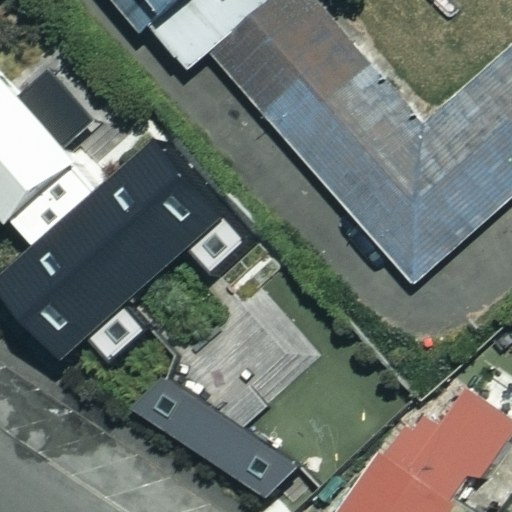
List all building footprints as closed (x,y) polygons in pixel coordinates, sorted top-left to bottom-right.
[(219,0),(125,0),(168,46),(219,0)] [(327,0),(307,0),(223,75),(428,301),(511,225),(511,66),(444,128),(327,0)] [(124,167),(2,28),(0,30),(0,196),(36,238),(0,269),(0,285),(98,397),(288,231),(185,114),(124,167)] [(303,511),(347,445),(214,358),(144,420),(284,511),(303,511)] [(511,468),(511,417),(482,396),(454,435),(429,416),(360,511),(469,511),(477,501),(484,507),(511,468)]
